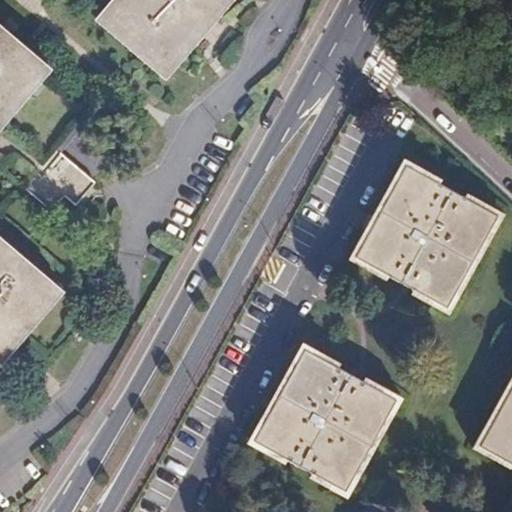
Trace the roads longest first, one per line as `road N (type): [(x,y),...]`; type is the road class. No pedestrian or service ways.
road 1 (tertiary): [(333,33),(61,511)]
road 2 (tertiary): [(106,511),(361,51)]
road 3 (residential): [(511,183),(361,51)]
